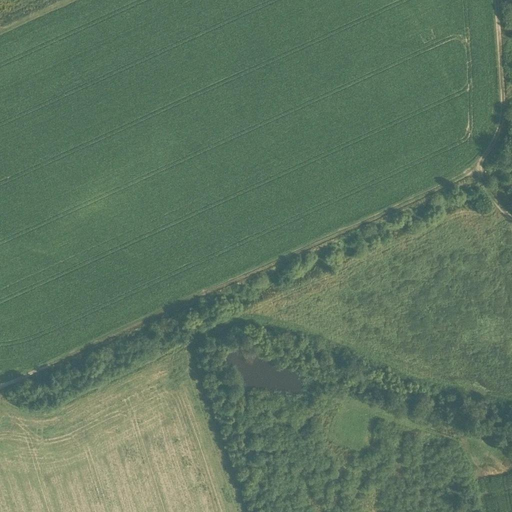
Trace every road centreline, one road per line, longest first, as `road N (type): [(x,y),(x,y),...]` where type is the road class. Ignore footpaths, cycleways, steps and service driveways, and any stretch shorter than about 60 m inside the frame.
road 1 (track): [(477,173),(50,367)]
road 2 (track): [(3,388),(10,403),(39,420),(220,330),(262,327)]
road 3 (track): [(511,220),(477,173),(502,110),(495,0)]
